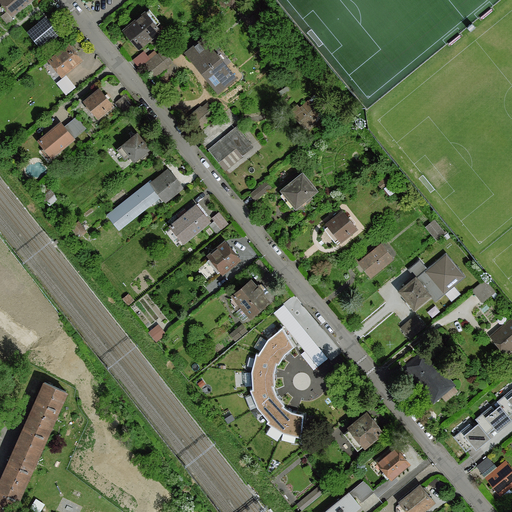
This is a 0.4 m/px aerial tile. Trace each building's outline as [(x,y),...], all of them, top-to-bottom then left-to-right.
[(30,0),(1,0),(13,14),(30,0)] [(150,10),(126,30),(140,47),(159,31),(156,27),(160,23),(150,10)] [(275,28),(260,11),(246,23),(261,40),(275,28)] [(69,36),(60,25),(49,34),(58,45),(69,36)] [(235,78),(204,40),(196,47),(198,50),(190,56),(216,88),(224,82),(226,85),(235,78)] [(69,46),(52,60),(63,74),(80,61),(69,46)] [(158,56),(167,66),(172,62),(163,51),(158,56)] [(167,66),(158,56),(146,65),(156,77),(168,68),(167,66)] [(58,80),(68,93),(78,85),(68,73),(58,80)] [(114,106),(100,90),(85,102),(98,118),(114,106)] [(133,108),(124,97),(117,102),(127,113),(133,108)] [(319,112),(309,101),(301,108),(298,106),(291,113),(304,125),(319,112)] [(209,104),(203,109),(210,119),(216,113),(209,104)] [(203,109),(201,107),(190,117),(200,130),(211,120),(210,119),(203,109)] [(64,128),(74,139),(87,128),(77,117),(64,128)] [(64,128),(61,124),(40,141),(53,156),(74,139),(64,128)] [(254,147),(238,127),(210,149),(226,170),(254,147)] [(150,149),(138,134),(123,146),(135,160),(150,149)] [(170,162),(163,151),(158,156),(164,166),(170,162)] [(180,188),(170,174),(156,185),(167,199),(180,188)] [(316,191),(303,175),(283,191),(296,207),(316,191)] [(391,182),(387,177),(379,184),(383,189),(391,182)] [(256,200),(271,187),(267,182),(251,194),(256,200)] [(54,194),(48,186),(40,193),(46,201),(54,194)] [(209,222),(197,206),(172,226),(184,242),(209,222)] [(357,228),(343,211),(327,224),(341,241),(357,228)] [(228,224),(219,213),(213,217),(222,229),(228,224)] [(446,232),(436,220),(427,227),(438,239),(446,232)] [(86,231),(79,223),(73,228),(80,236),(86,231)] [(239,259),(226,243),(210,256),(224,272),(239,259)] [(394,258),(382,244),(360,263),(371,277),(394,258)] [(465,276),(447,254),(419,277),(437,299),(465,276)] [(267,269),(260,259),(253,264),(262,274),(267,269)] [(430,295),(416,279),(402,291),(415,307),(430,295)] [(486,279),(474,290),(478,295),(490,285),(486,279)] [(268,302),(251,282),(235,295),(252,315),(268,302)] [(495,291),(490,285),(478,295),(483,301),(495,291)] [(276,310),(306,350),(303,352),(316,368),(331,357),(318,340),(328,333),(299,293),(276,310)] [(511,320),(493,337),(506,353),(511,347),(511,320)] [(414,335),(406,325),(402,328),(410,338),(414,335)] [(274,375),(276,364),(279,365),(285,355),(294,348),(283,329),(268,340),(259,356),(257,355),(252,373),(253,391),(251,391),(257,409),(269,422),(267,424),(283,434),(301,438),(304,416),(292,413),(283,408),(284,406),(277,397),(273,387),(275,386),(274,375)] [(406,367),(417,357),(412,351),(401,361),(406,367)] [(453,384),(425,351),(417,357),(406,367),(433,401),(453,384)] [(17,511),(70,391),(44,379),(0,479),(0,509),(6,511),(17,511)] [(511,389),(497,401),(509,416),(511,413),(511,389)] [(492,407),(476,419),(488,434),(494,429),(498,433),(511,421),(511,420),(500,407),(495,411),(492,407)] [(381,432),(367,415),(352,427),(352,428),(366,444),(381,432)] [(470,424),(454,437),(466,452),(472,446),(476,451),(491,439),(479,424),(473,429),(470,424)] [(366,444),(352,428),(345,434),(358,450),(366,444)] [(398,452),(395,448),(380,461),(391,475),(393,477),(395,476),(408,464),(398,452)] [(494,465),(488,457),(477,466),(484,474),(494,465)] [(511,485),(511,468),(506,461),(487,477),(501,495),(511,485)] [(374,489),(373,490),(374,492),(378,496),(398,479),(395,476),(393,477),(391,475),(374,489)] [(364,480),(349,493),(352,497),(356,494),(362,501),(374,492),(373,490),(364,480)] [(326,491),(321,486),(312,494),(317,499),(326,491)] [(421,487),(402,502),(410,511),(420,511),(433,502),(421,487)] [(352,497),(349,493),(325,511),(350,511),(359,505),(352,497)] [(198,511),(202,506),(196,502),(188,511),(198,511)]
